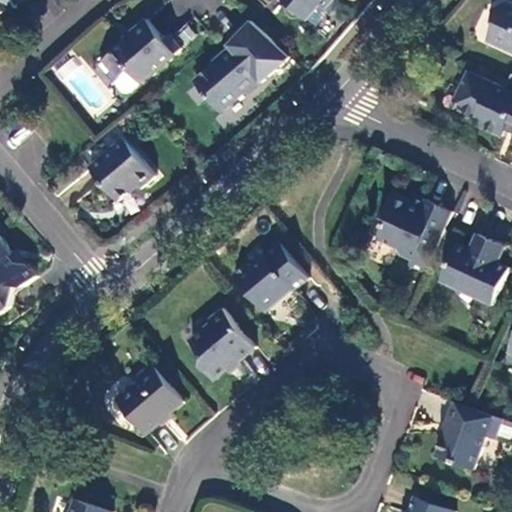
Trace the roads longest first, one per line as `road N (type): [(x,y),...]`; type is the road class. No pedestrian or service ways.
road 1 (residential): [(354,511),(406,386),(322,343),(195,462)]
road 2 (residential): [(331,94),(112,289)]
road 3 (residential): [(112,289),(48,357),(0,461)]
road 4 (residential): [(511,184),(331,94)]
road 5 (residential): [(0,159),(112,289)]
road 6 (residential): [(316,511),(195,462)]
road 7 (residential): [(412,0),(331,94)]
road 8 (residential): [(92,0),(0,79)]
